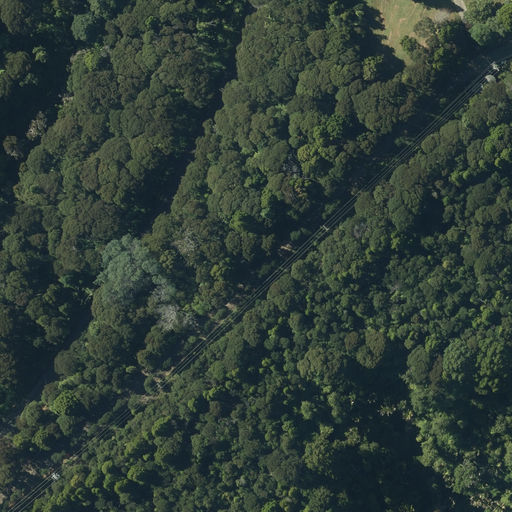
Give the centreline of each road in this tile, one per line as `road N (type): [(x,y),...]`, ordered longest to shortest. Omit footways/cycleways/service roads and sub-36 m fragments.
road 1 (residential): [(511,53),(454,85),(174,352),(0,500)]
road 2 (unclassified): [(0,442),(58,372),(162,216),(227,94),(260,0)]
